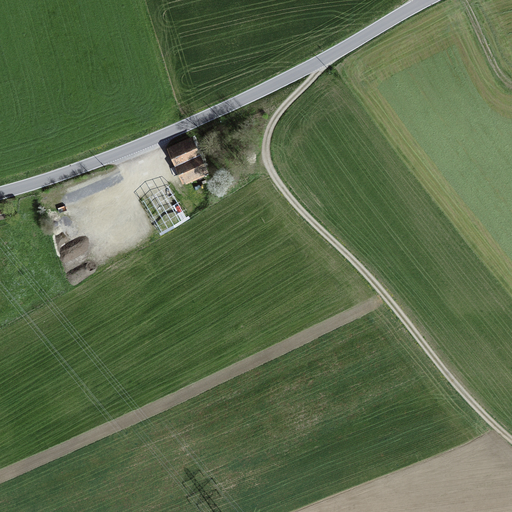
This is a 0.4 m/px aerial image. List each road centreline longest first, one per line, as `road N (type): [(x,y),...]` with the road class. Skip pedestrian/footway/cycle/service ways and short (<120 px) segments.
road 1 (track): [(511,442),(269,166),(268,130),(322,59)]
road 2 (tertiary): [(426,0),(201,118),(0,192)]
